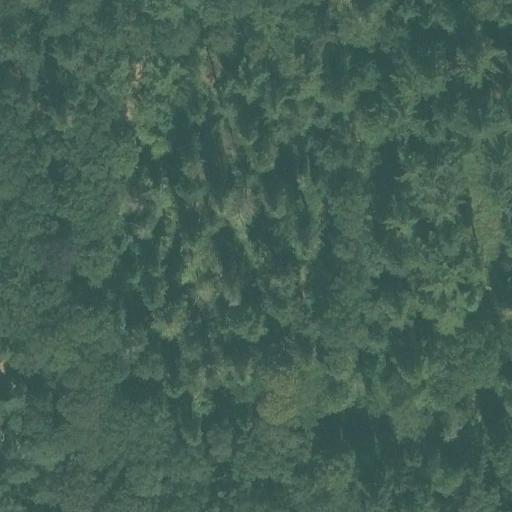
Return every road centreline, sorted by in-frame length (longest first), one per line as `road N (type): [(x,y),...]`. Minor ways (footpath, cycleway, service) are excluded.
road 1 (track): [(345,0),(311,511)]
road 2 (track): [(511,296),(320,412)]
